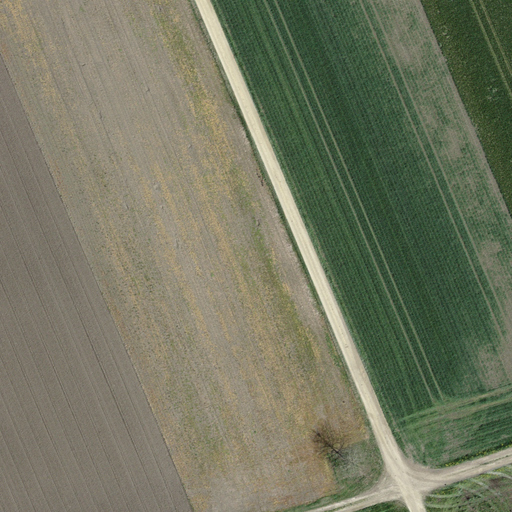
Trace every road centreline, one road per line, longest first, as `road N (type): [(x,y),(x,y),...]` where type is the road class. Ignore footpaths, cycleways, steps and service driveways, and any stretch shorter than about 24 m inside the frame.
road 1 (track): [(410,511),(199,0)]
road 2 (track): [(330,511),(511,458)]
